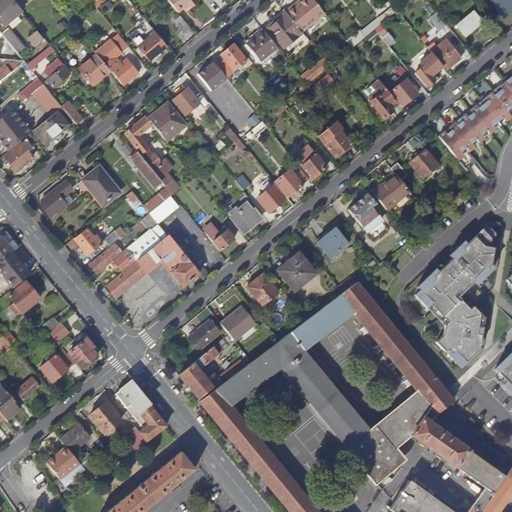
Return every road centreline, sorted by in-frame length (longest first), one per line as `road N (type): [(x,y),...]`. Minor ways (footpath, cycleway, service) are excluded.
road 1 (residential): [(130,352),(511,39)]
road 2 (residential): [(8,202),(257,0)]
road 3 (residential): [(258,511),(130,352)]
road 4 (residential): [(130,352),(8,202)]
road 5 (residential): [(0,458),(130,352)]
